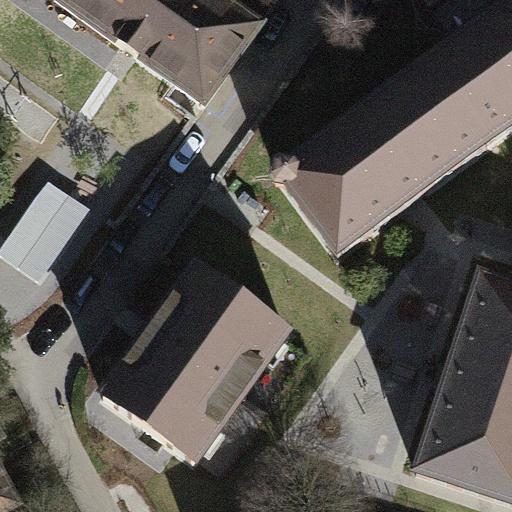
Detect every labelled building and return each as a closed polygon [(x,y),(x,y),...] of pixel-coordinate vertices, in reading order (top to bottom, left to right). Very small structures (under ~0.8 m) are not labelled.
[(54,0),(204,108),(262,28),(221,0),(54,0)] [(511,3),(424,71),(486,153),(511,133),(511,3)] [(424,71),(279,179),(341,262),(486,153),(424,71)] [(99,401),(191,468),(288,336),(196,269),(99,401)] [(511,292),(476,280),(413,470),(511,502),(511,292)] [(0,488),(0,508),(8,504),(0,488)]
